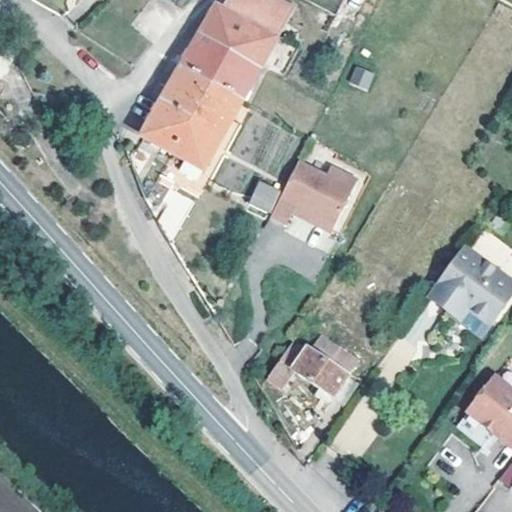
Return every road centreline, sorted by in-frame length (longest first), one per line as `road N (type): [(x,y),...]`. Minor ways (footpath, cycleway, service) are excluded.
road 1 (residential): [(242,448),(249,408),(125,214),(97,84),(55,37),(0,1)]
road 2 (secondary): [(242,448),(0,190)]
